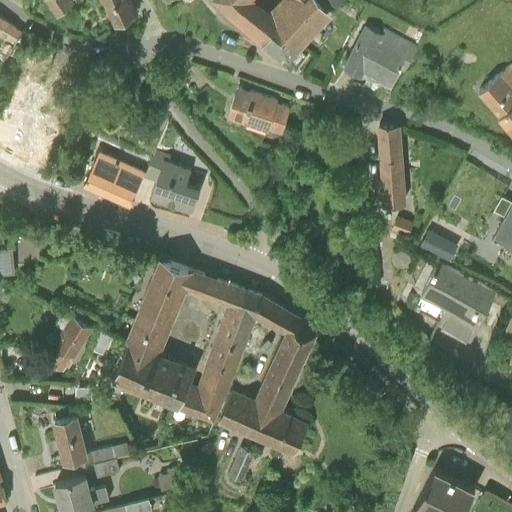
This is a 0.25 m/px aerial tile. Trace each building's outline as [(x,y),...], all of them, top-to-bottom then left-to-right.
[(49,0),(57,10),(71,0),(49,0)] [(108,0),(119,21),(137,12),(130,0),(108,0)] [(220,0),(230,10),(261,37),(272,27),(274,25),(278,21),(301,0),(220,0)] [(274,25),(272,27),(291,42),(296,46),(297,45),(331,12),(322,0),(301,0),(278,21),(274,25)] [(0,34),(6,39),(7,38),(15,43),(23,31),(15,25),(15,24),(0,15),(0,34)] [(366,24),(346,62),(361,71),(364,66),(390,80),(398,66),(405,70),(418,46),(384,28),(381,32),(366,24)] [(272,27),(261,37),(296,67),(306,55),(297,45),(296,46),(291,42),(272,27)] [(511,60),(494,76),(479,89),(511,126),(511,60)] [(230,110),(249,116),(269,123),(269,122),(281,126),(289,104),(276,99),(276,97),(238,84),(230,110)] [(0,141),(30,157),(44,129),(64,139),(71,126),(42,111),(36,123),(2,106),(0,110),(0,141)] [(399,122),(380,121),(385,202),(404,201),(399,122)] [(84,181),(131,201),(144,173),(146,167),(99,146),(84,181)] [(201,184),(187,179),(192,166),(170,157),(172,153),(156,148),(147,168),(146,167),(144,173),(156,177),(151,192),(193,207),(201,184)] [(501,195),(494,208),(503,213),(510,200),(501,195)] [(511,241),(511,202),(496,232),(511,241)] [(397,213),(392,225),(409,232),(414,220),(397,213)] [(428,246),(436,231),(428,226),(419,242),(428,246)] [(0,246),(0,261),(11,260),(10,246),(0,246)] [(132,338),(162,350),(187,288),(199,292),(205,272),(189,266),(163,256),(132,338)] [(439,320),(471,337),(495,291),(438,261),(422,291),(447,305),(439,320)] [(215,421),(257,315),(255,314),(264,293),(262,292),(238,284),(218,277),(212,298),(225,303),(198,382),(190,379),(180,403),(176,401),(174,405),(179,407),(215,421)] [(290,328),(275,319),(285,306),(264,293),(255,314),(257,315),(284,330),(256,395),(256,394),(233,384),(217,418),(292,452),(306,421),(279,409),(316,328),(316,327),(315,326),(314,325),(297,314),(290,328)] [(75,356),(93,326),(74,314),(47,357),(65,368),(67,364),(69,365),(73,358),(71,357),(72,354),(75,356)] [(196,363),(162,350),(132,338),(116,379),(174,405),(176,401),(180,403),(190,379),(196,363)] [(75,414),(56,419),(65,458),(76,455),(78,465),(94,461),(116,455),(130,452),(127,439),(84,450),(75,414)] [(116,455),(94,461),(98,475),(120,469),(116,455)] [(175,484),(178,484),(181,476),(178,465),(168,468),(169,471),(157,474),(162,491),(175,487),(175,484)] [(461,511),(475,486),(435,466),(411,511),(461,511)] [(85,473),(56,481),(63,510),(94,503),(93,501),(109,497),(106,484),(89,488),(85,473)] [(141,498),(134,500),(90,511),(143,511),(144,511),(141,498)]
